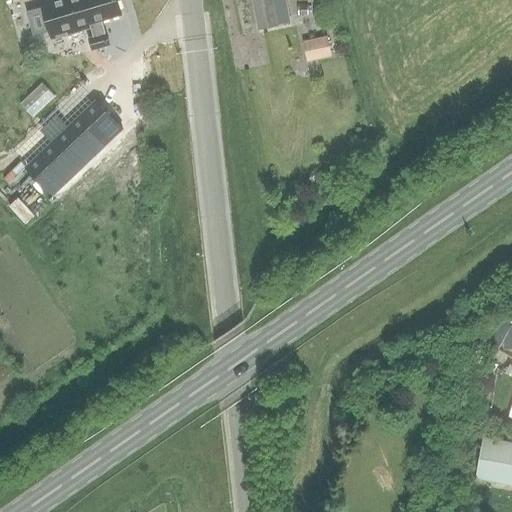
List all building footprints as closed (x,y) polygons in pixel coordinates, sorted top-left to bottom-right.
[(121,14),(116,0),(39,0),(42,8),(27,13),(34,35),(49,31),(51,39),(90,28),(93,37),(89,38),(92,50),(109,45),(106,34),(105,34),(101,20),(121,14)] [(253,0),(259,29),(290,23),(285,0),(253,0)] [(298,15),(307,15),(308,15),(308,5),(298,5),(298,15)] [(326,37),(304,41),(307,62),(329,57),(326,37)] [(42,83),(20,104),(33,117),(55,97),(42,83)] [(122,129),(98,103),(28,170),(52,195),(122,129)] [(511,485),(511,444),(482,439),(475,479),(511,485)]
